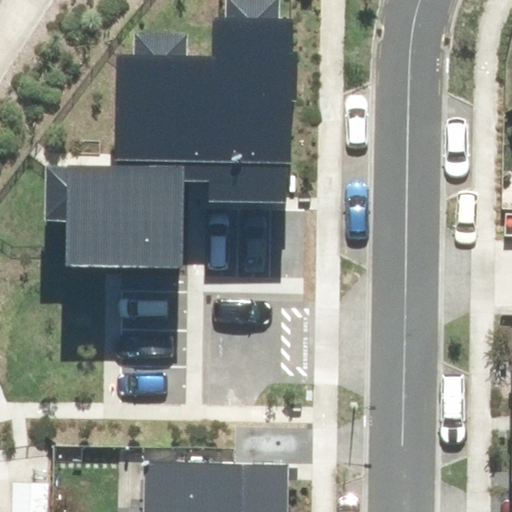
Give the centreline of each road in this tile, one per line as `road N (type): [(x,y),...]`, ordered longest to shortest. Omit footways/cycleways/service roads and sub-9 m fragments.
road 1 (residential): [(401,277),(409,0)]
road 2 (residential): [(393,511),(401,277)]
